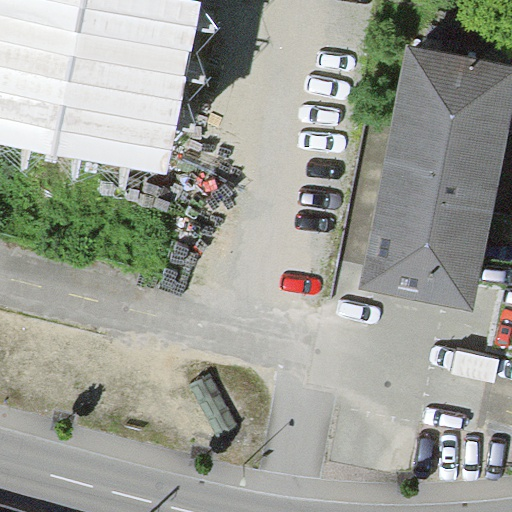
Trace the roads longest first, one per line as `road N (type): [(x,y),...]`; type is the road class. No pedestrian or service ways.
road 1 (primary): [(0,450),(219,511)]
road 2 (unknown): [(297,0),(253,222)]
